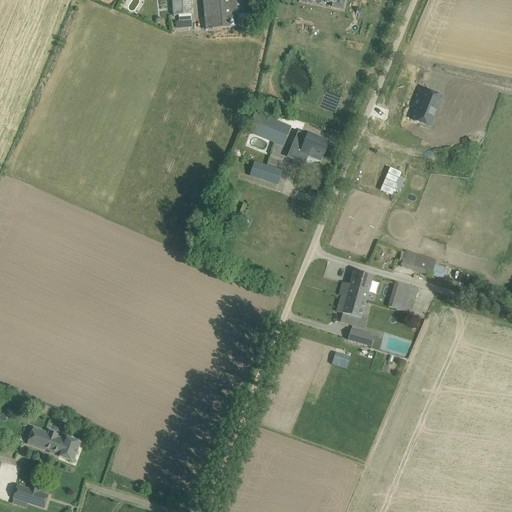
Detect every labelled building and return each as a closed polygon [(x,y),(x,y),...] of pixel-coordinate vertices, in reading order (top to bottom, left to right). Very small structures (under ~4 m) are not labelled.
[(172,0),(173,17),(192,16),(190,0),(172,0)] [(238,27),(235,0),(202,0),(205,30),(238,27)] [(442,98),(425,91),(419,107),(421,107),(415,122),(430,128),(442,98)] [(247,131),(247,132),(274,143),(278,133),(287,137),(291,127),(255,113),(247,131)] [(298,132),(287,158),(304,165),(307,157),(308,155),(310,149),(324,155),(329,144),(319,140),(315,138),(314,139),(308,136),(298,132)] [(276,143),(272,154),(281,158),(285,147),(276,143)] [(254,163),(250,177),(258,179),(262,165),(254,163)] [(287,173),(262,165),(258,179),(270,182),(283,186),(287,173)] [(250,217),(240,213),(236,223),(246,228),(250,217)] [(431,277),(434,267),(436,261),(405,252),(400,267),(431,277)] [(365,305),(370,287),(372,277),(354,272),(350,285),(342,283),(339,295),(341,296),(365,305)] [(411,313),(415,300),(418,290),(395,283),(388,306),(411,313)] [(361,319),(365,305),(341,296),(337,312),(343,314),(340,322),(353,326),(355,318),(361,319)] [(350,331),(348,340),(372,347),(374,338),(350,331)] [(350,370),(353,357),(337,353),(334,366),(350,370)] [(33,446),(33,447),(73,462),(80,443),(65,438),(66,437),(64,437),(63,439),(58,437),(59,435),(49,431),(48,433),(33,427),(28,444),(33,446)] [(17,486),(13,499),(44,508),(48,496),(38,493),(36,499),(28,496),(30,490),(17,486)]
